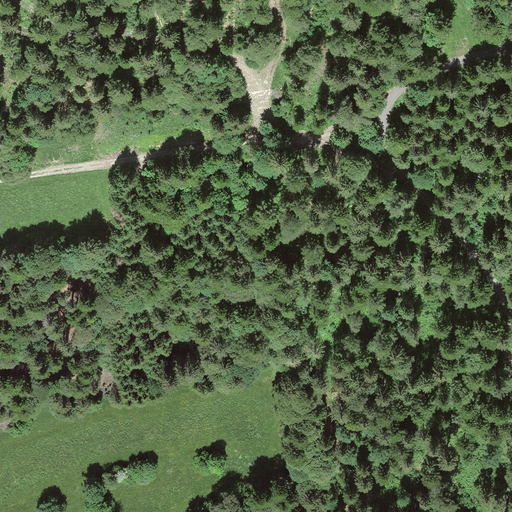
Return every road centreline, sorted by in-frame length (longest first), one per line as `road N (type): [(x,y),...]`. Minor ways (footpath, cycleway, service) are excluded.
road 1 (track): [(0,178),(318,131),(408,86)]
road 2 (unclassified): [(511,315),(398,161),(384,130),(386,107),(408,86),(511,44)]
